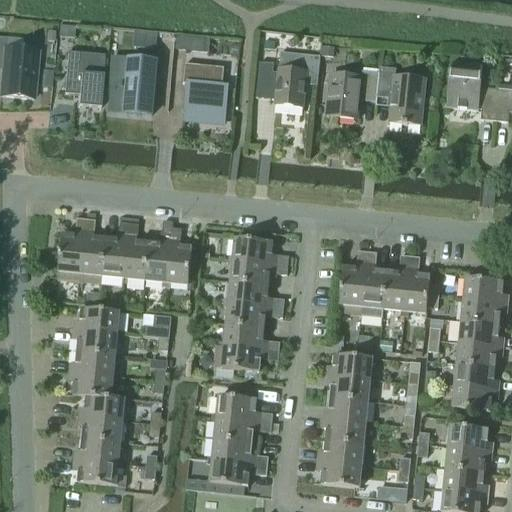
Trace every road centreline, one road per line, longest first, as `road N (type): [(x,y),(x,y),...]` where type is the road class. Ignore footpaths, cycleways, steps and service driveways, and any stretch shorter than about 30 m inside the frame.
road 1 (residential): [(311,511),(294,509),(285,494),(310,216)]
road 2 (residential): [(13,195),(27,184),(310,216)]
road 3 (residential): [(310,216),(511,236)]
road 4 (residential): [(18,355),(13,195)]
road 5 (residential): [(24,511),(18,355)]
